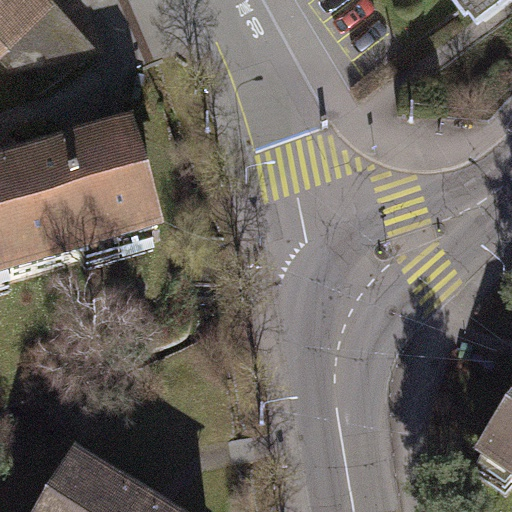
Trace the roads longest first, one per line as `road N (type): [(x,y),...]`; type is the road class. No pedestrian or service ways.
road 1 (residential): [(345,285),(319,236),(301,165),(251,46),(224,0)]
road 2 (residential): [(345,285),(336,322),(338,412),(357,511)]
road 3 (residential): [(511,189),(471,219),(379,254),(345,285)]
